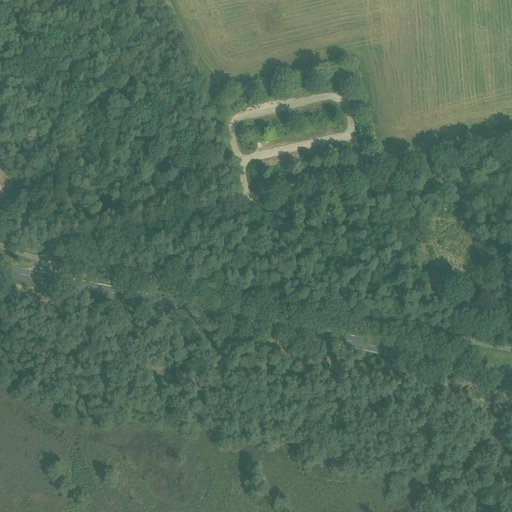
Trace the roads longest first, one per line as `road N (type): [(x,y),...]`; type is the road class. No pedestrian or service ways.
road 1 (secondary): [(511,374),(42,280)]
road 2 (unclassified): [(42,280),(46,259),(61,245),(246,198)]
road 3 (track): [(511,135),(362,171)]
